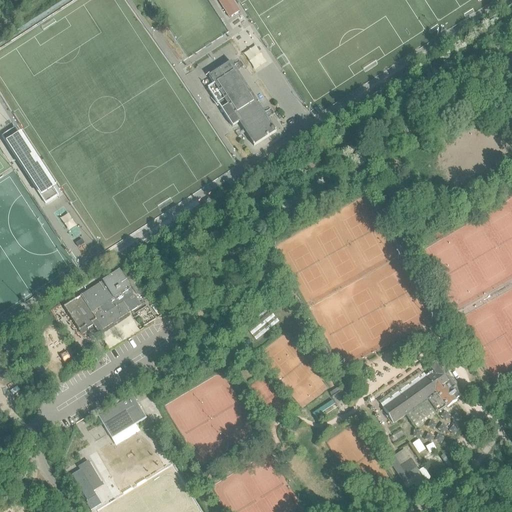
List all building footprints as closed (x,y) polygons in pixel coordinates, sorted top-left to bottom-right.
[(232,0),(216,0),(229,19),(240,12),(232,0)] [(260,109),(231,63),(208,77),(214,85),(207,90),(232,128),(238,124),(254,147),(276,132),(264,114),(270,110),(267,104),(260,109)] [(12,130),(0,137),(0,139),(43,206),(56,198),(12,130)] [(135,298),(146,291),(125,259),(117,265),(121,272),(119,273),(119,272),(118,270),(111,274),(109,271),(99,277),(102,283),(63,308),(79,332),(85,327),(87,330),(93,326),(91,324),(96,321),(102,331),(112,324),(113,326),(119,322),(118,321),(141,306),(135,298)] [(49,380),(37,361),(36,360),(26,366),(39,387),(49,380)] [(456,400),(463,395),(438,361),(429,367),(433,372),(426,378),(427,379),(383,410),(392,425),(436,394),(447,409),(457,401),(456,400)] [(351,393),(347,387),(341,390),(345,396),(351,393)] [(146,419),(132,396),(97,418),(104,428),(106,429),(111,429),(117,428),(123,427),(128,425),(133,422),(135,426),(146,419)] [(325,413),(336,406),(329,397),(319,404),(319,405),(312,409),(318,417),(324,413),(325,413)] [(416,468),(410,460),(401,467),(406,475),(416,468)] [(95,497),(80,471),(81,471),(71,476),(71,477),(72,477),(87,502),(86,502),(88,506),(87,506),(90,511),(92,511),(102,507),(96,496),(95,497)]
